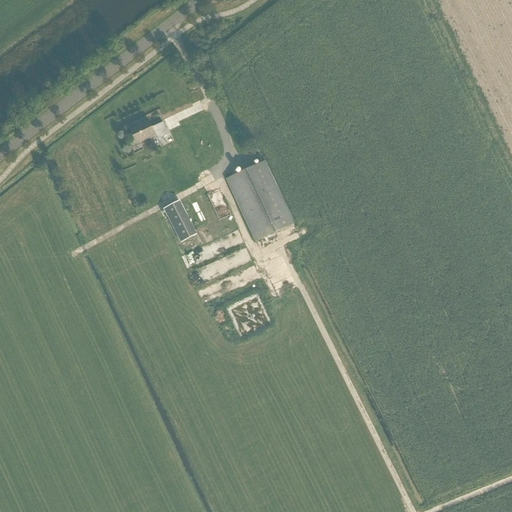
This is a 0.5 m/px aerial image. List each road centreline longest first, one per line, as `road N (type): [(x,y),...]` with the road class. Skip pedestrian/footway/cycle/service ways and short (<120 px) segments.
road 1 (track): [(218,175),(253,251),(276,241),(415,511)]
road 2 (tertiary): [(0,157),(203,0)]
road 3 (track): [(218,175),(72,255)]
